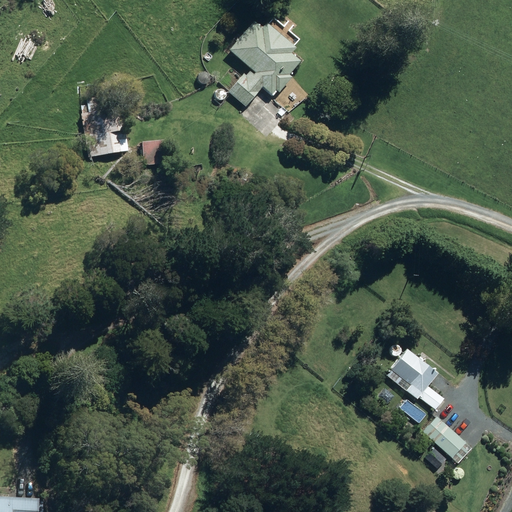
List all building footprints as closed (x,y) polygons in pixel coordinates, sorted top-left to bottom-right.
[(290,51),(263,29),(256,22),(228,54),(246,69),(226,92),(243,107),(259,89),(270,99),(288,78),(285,76),(295,65),(285,57),(290,51)] [(125,98),(86,99),(87,159),(126,158),(125,98)] [(166,140),(141,141),(142,167),(167,166),(166,140)] [(407,349),(386,376),(433,413),(443,400),(427,388),(438,373),(425,364),(428,360),(420,353),(417,357),(407,349)] [(438,417),(423,433),(456,464),(471,448),(438,417)] [(38,511),(40,497),(0,494),(0,511),(38,511)]
